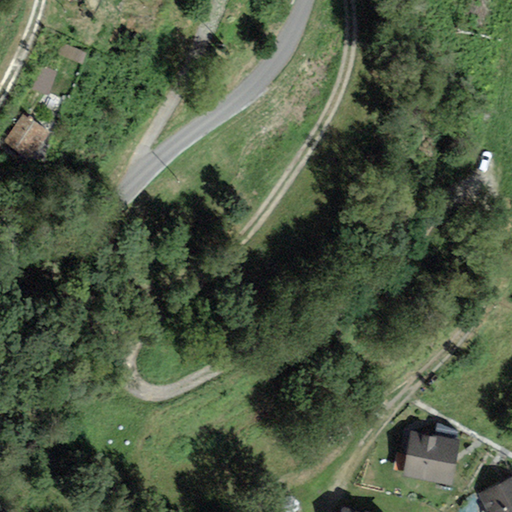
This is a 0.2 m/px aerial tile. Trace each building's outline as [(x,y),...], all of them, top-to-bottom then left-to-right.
[(82,64),(86,54),(62,44),(58,54),(82,64)] [(56,73),(39,67),(32,91),(48,96),(56,73)] [(4,143),(32,161),(50,132),(22,115),(4,143)] [(410,433),(403,477),(451,485),(459,441),(410,433)] [(511,511),(511,477),(479,495),(488,511),(511,511)]
